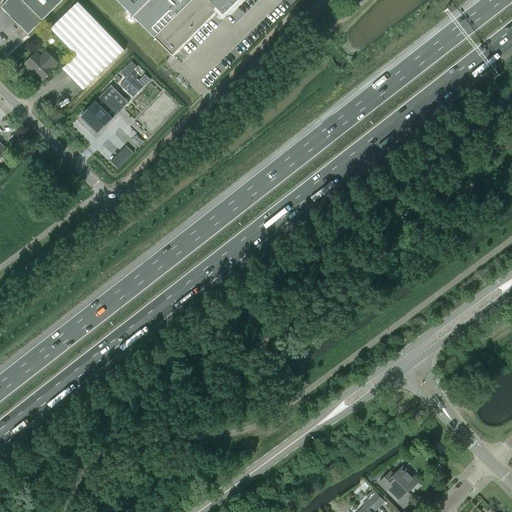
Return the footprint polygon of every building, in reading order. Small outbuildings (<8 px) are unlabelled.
[(7,0),(1,7),(28,34),(62,0),(7,0)] [(117,0),(154,37),(173,55),(219,10),(223,15),(227,11),(230,14),(243,0),(117,0)] [(49,29),(75,56),(62,69),(82,91),(124,50),(77,2),(49,29)] [(36,52),(25,63),(43,81),(53,70),(52,68),(57,63),(46,52),(41,57),(36,52)] [(84,113),(80,117),(83,120),(84,120),(97,133),(118,113),(116,111),(120,107),(122,108),(126,104),(126,105),(129,102),(111,85),(100,96),(100,97),(84,113)] [(434,466),(439,471),(442,468),(437,463),(434,466)] [(406,491),(407,492),(418,482),(412,475),(410,477),(401,468),(394,475),(391,471),(379,483),(389,494),(394,489),(401,496),(406,491)] [(364,506),(358,511),(373,511),(384,502),(372,491),(366,497),(368,499),(363,505),(364,506)]
